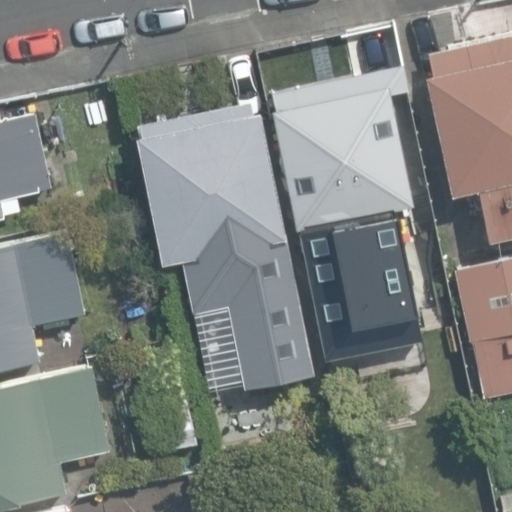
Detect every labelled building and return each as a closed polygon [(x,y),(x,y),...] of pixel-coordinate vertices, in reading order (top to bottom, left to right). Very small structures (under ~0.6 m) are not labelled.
[(425,336),(398,204),(412,201),(390,91),(406,88),(392,21),(341,31),(350,75),(275,90),(278,106),(273,107),(308,280),(320,278),(330,331),(357,326),(362,349),(425,336)] [(511,31),(427,50),(432,72),(424,74),(450,190),(475,185),(487,238),(511,232),(511,31)] [(161,259),(187,254),(195,294),(221,289),(247,375),(310,362),(280,238),(287,236),(258,111),(251,112),(249,98),(135,119),(161,259)] [(0,214),(4,214),(0,197),(50,187),(35,111),(0,118),(0,214)] [(122,211),(126,233),(149,229),(145,206),(122,211)] [(84,308),(65,229),(16,240),(0,243),(0,365),(41,357),(33,320),(84,308)] [(472,338),(484,394),(511,388),(511,252),(454,264),(469,338),(472,338)] [(149,348),(169,446),(198,440),(177,341),(149,348)] [(0,382),(0,503),(66,490),(59,457),(109,447),(92,364),(0,382)] [(511,511),(511,490),(499,493),(503,511),(511,511)] [(73,511),(71,503),(28,511),(73,511)]
